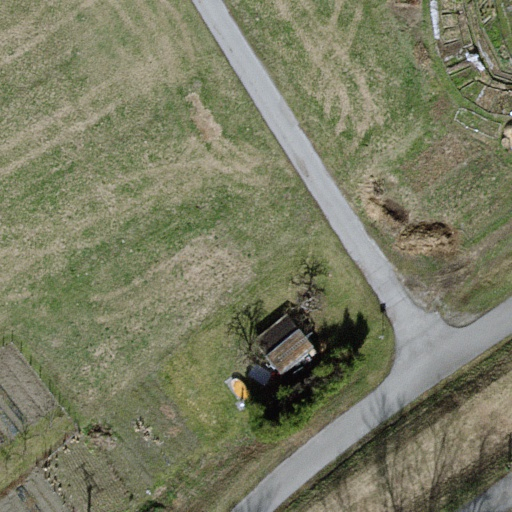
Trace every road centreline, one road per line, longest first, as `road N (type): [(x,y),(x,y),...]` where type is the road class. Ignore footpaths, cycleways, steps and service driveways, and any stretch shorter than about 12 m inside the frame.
road 1 (residential): [(438,365),(209,0)]
road 2 (track): [(248,511),(329,442),(511,316)]
